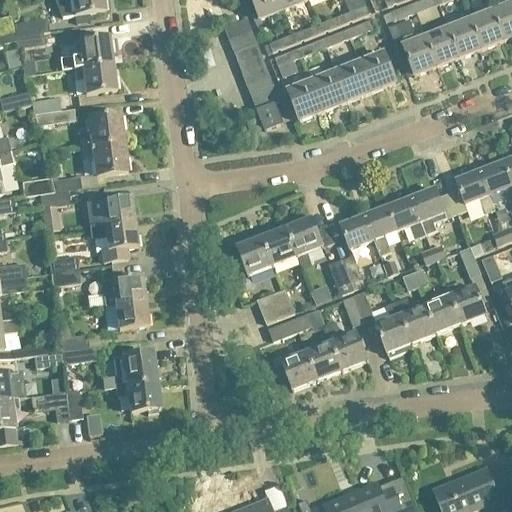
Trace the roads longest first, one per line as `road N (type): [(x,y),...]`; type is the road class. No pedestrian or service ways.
road 1 (residential): [(189,186),(297,172),(511,97)]
road 2 (residential): [(209,436),(511,394)]
road 3 (residential): [(209,436),(189,186)]
road 4 (residential): [(0,465),(209,436)]
road 5 (residential): [(189,186),(161,0)]
